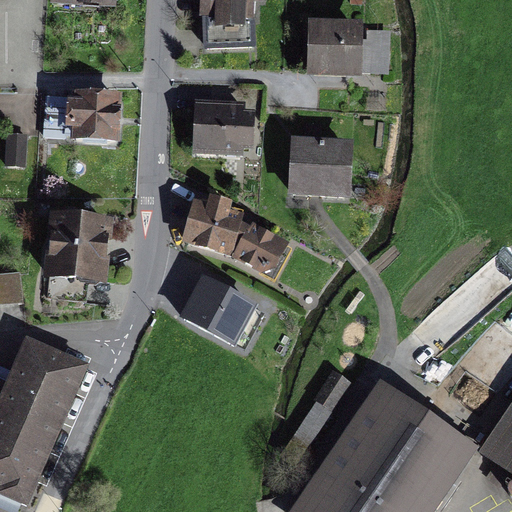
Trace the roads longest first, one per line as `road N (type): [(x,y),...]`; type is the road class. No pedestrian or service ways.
road 1 (unclassified): [(124,343),(154,244),(148,199),(162,0)]
road 2 (unclassified): [(52,511),(124,343)]
road 3 (residential): [(0,339),(101,335),(124,343)]
